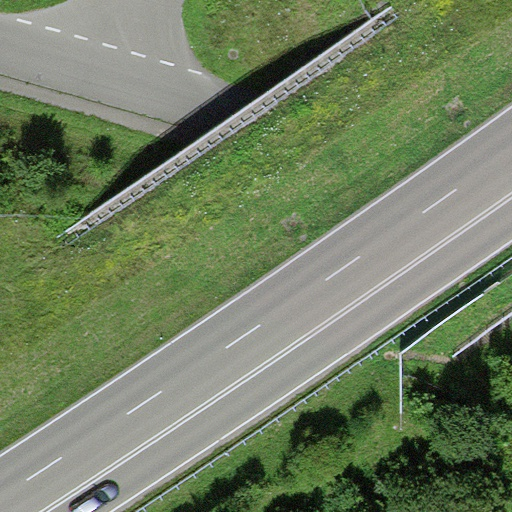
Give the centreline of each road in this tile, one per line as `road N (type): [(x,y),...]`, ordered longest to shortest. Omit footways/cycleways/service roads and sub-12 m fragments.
road 1 (trunk): [(0,492),(511,151)]
road 2 (residential): [(0,44),(316,152),(511,240)]
